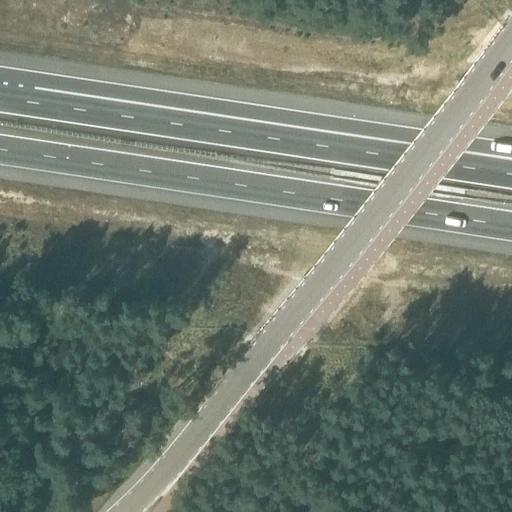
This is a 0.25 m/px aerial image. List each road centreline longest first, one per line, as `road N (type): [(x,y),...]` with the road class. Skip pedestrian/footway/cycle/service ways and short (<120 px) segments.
road 1 (tertiary): [(125,511),(196,435),(511,38)]
road 2 (motorway): [(0,152),(511,226)]
road 3 (motorway): [(511,176),(33,104)]
road 4 (motorway): [(511,152),(33,104)]
